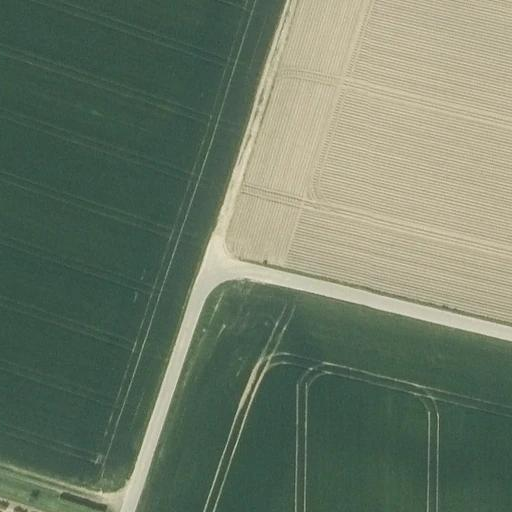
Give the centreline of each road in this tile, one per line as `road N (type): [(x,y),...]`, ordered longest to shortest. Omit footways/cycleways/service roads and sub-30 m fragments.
road 1 (track): [(511,333),(209,260),(126,511)]
road 2 (track): [(209,260),(296,0)]
road 3 (track): [(0,465),(127,508)]
